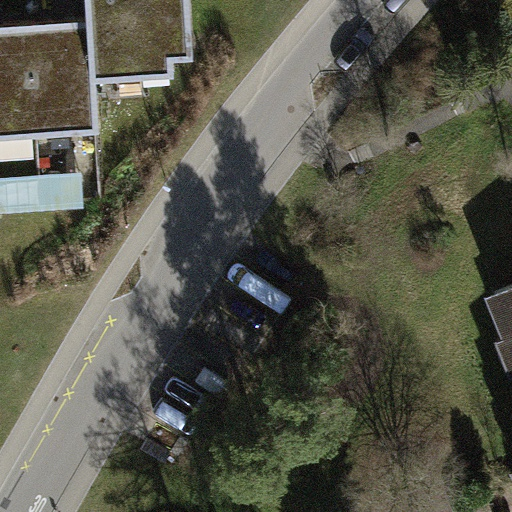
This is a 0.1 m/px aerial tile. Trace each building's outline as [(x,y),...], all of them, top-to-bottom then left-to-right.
[(90,16),(94,73),(143,70),(143,69),(142,54),(173,52),(193,51),(190,0),(87,0),(88,16),(90,16)] [(30,20),(37,132),(97,128),(94,73),(90,16),(88,16),(58,18),(30,20)] [(0,133),(37,132),(30,20),(0,21),(0,133)] [(174,67),(173,52),(142,54),(143,69),(174,67)] [(40,183),(42,207),(82,205),(81,180),(40,183)] [(40,183),(0,184),(0,187),(1,210),(42,207),(40,183)] [(511,283),(496,290),(511,330),(511,283)]
